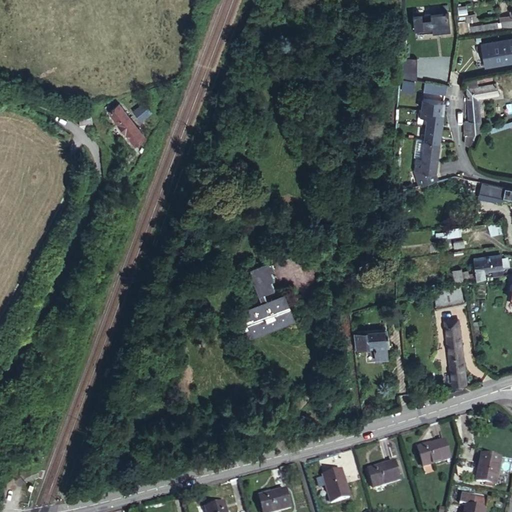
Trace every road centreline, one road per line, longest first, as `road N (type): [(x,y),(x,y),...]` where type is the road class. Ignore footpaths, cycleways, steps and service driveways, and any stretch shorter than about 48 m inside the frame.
road 1 (tertiary): [(54,511),(511,390)]
road 2 (residential): [(0,376),(94,183),(95,152),(75,128)]
